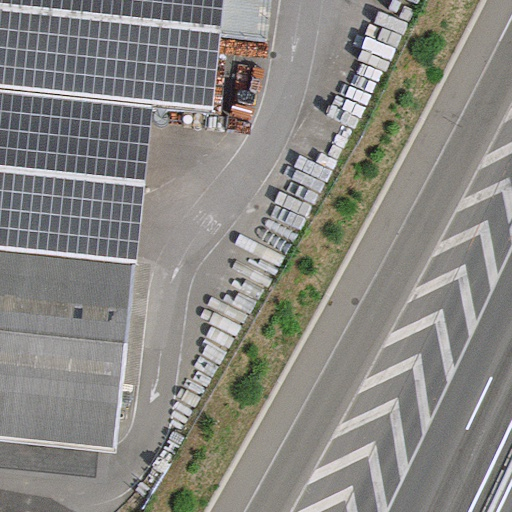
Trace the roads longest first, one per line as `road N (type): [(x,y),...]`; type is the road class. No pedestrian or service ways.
road 1 (motorway): [(511,59),(381,318),(266,511)]
road 2 (motorway): [(511,324),(422,511)]
